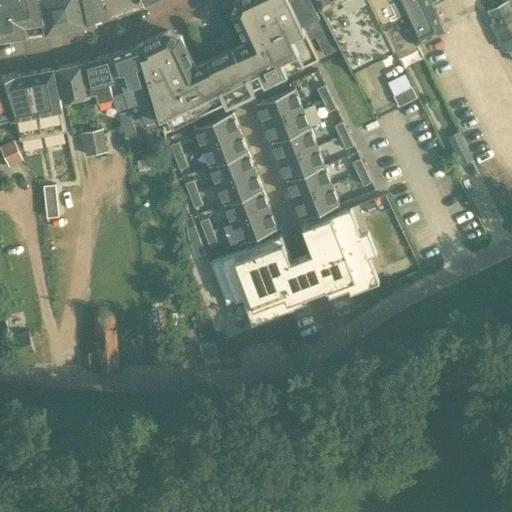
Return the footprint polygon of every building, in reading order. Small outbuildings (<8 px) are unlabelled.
[(38,0),(0,0),(0,37),(35,33),(45,30),(41,12),(38,0)] [(79,0),(38,0),(41,12),(45,30),(85,22),(79,0)] [(114,12),(110,0),(79,0),(85,22),(114,12)] [(110,0),(114,12),(145,1),(144,0),(110,0)] [(312,36),(293,0),(235,0),(232,11),(247,41),(234,48),(234,46),(230,48),(231,51),(233,50),(250,84),(262,78),(265,83),(319,57),(309,37),(312,36)] [(293,0),(312,36),(315,35),(324,53),(338,47),(326,23),(324,24),(312,0),(293,0)] [(394,49),(369,0),(336,0),(321,8),(353,70),(394,49)] [(369,0),(394,49),(398,57),(419,46),(418,43),(395,0),(369,0)] [(434,1),(433,0),(395,0),(418,43),(448,29),(434,1)] [(511,9),(507,0),(505,0),(506,0),(488,10),(493,20),(490,21),(504,49),(507,47),(511,56),(511,9)] [(156,37),(137,45),(143,62),(138,64),(153,109),(157,108),(159,115),(167,131),(199,115),(198,114),(197,115),(195,111),(227,95),(210,61),(212,60),(211,58),(207,59),(208,60),(195,67),(180,36),(167,31),(156,37)] [(112,53),(119,79),(110,81),(116,103),(117,106),(138,99),(144,120),(159,115),(157,108),(153,109),(138,64),(143,62),(137,45),(112,53)] [(220,53),(211,58),(212,60),(210,61),(227,95),(238,90),(250,84),(233,50),(231,51),(230,48),(220,53)] [(100,107),(116,103),(110,81),(119,79),(112,53),(83,62),(91,92),(96,91),(100,107)] [(91,94),(91,92),(83,62),(58,67),(65,100),(91,94)] [(0,79),(20,138),(66,129),(53,68),(17,76),(17,72),(0,76),(0,79)] [(0,119),(13,116),(0,82),(0,81),(0,119)] [(330,96),(325,84),(317,88),(323,100),(330,96)] [(264,122),(301,107),(293,87),(256,102),(264,122)] [(414,88),(396,93),(399,102),(417,97),(414,88)] [(330,96),(323,100),(329,111),(336,107),(330,96)] [(301,107),(264,122),(271,141),(309,126),(301,107)] [(137,134),(129,110),(120,113),(128,137),(137,134)] [(202,146),(239,131),(231,112),(194,127),(202,146)] [(348,133),(342,121),(334,125),(340,137),(348,133)] [(309,126),(271,141),(279,160),(316,145),(309,126)] [(86,155),(107,151),(103,128),(81,132),(86,155)] [(473,158),(459,130),(448,135),(462,164),(473,158)] [(239,131),(202,146),(209,165),(247,150),(239,131)] [(348,133),(340,137),(346,148),(354,145),(348,133)] [(23,159),(14,139),(0,145),(10,166),(23,159)] [(183,153),(179,141),(170,145),(175,157),(183,153)] [(324,164),(316,145),(279,160),(286,179),(324,164)] [(254,169),(247,150),(209,165),(217,184),(254,169)] [(188,165),(183,153),(175,157),(180,169),(188,165)] [(366,169),(360,158),(352,162),(358,173),(366,169)] [(331,183),(324,164),(286,179),(294,198),(331,183)] [(262,188),(254,169),(217,184),(224,203),(262,188)] [(366,169),(358,173),(363,185),(371,181),(366,169)] [(478,169),(462,177),(486,227),(502,219),(478,169)] [(198,192),(193,179),(185,183),(190,195),(198,192)] [(331,183),(294,198),(302,218),(339,203),(331,183)] [(56,184),(44,185),(44,193),(57,192),(56,184)] [(262,188),(224,203),(232,222),(270,207),(262,188)] [(44,193),(45,201),(57,200),(57,192),(44,193)] [(203,204),(198,192),(190,195),(195,207),(203,204)] [(45,201),(46,209),(58,208),(57,200),(45,201)] [(277,227),(270,207),(232,222),(240,242),(277,227)] [(346,207),(303,225),(330,291),(351,282),(348,272),(369,264),(346,207)] [(46,209),(47,217),(59,216),(58,208),(46,209)] [(208,218),(200,221),(205,233),(213,230),(208,218)] [(217,242),(213,230),(205,233),(209,245),(217,242)] [(281,234),(211,261),(227,302),(244,295),(249,308),(274,298),(278,308),(306,297),(281,234)] [(14,356),(33,350),(22,310),(2,316),(14,356)] [(97,352),(88,352),(89,368),(118,366),(114,313),(95,314),(97,352)] [(172,361),(201,358),(199,341),(170,344),(172,361)]
